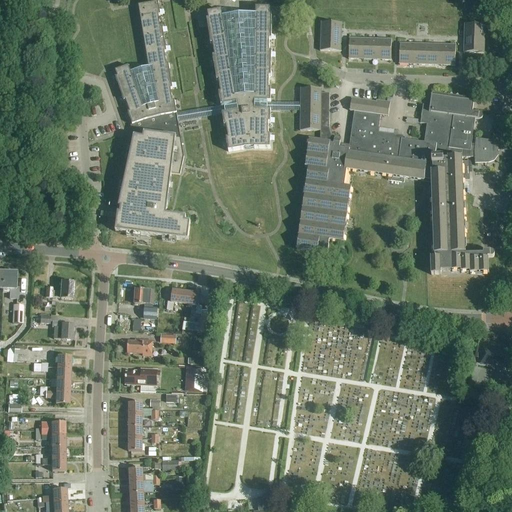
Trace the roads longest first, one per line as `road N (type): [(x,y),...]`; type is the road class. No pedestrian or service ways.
road 1 (residential): [(511,318),(421,314),(104,257)]
road 2 (residential): [(95,256),(77,85),(54,0)]
road 3 (residential): [(98,511),(104,257)]
